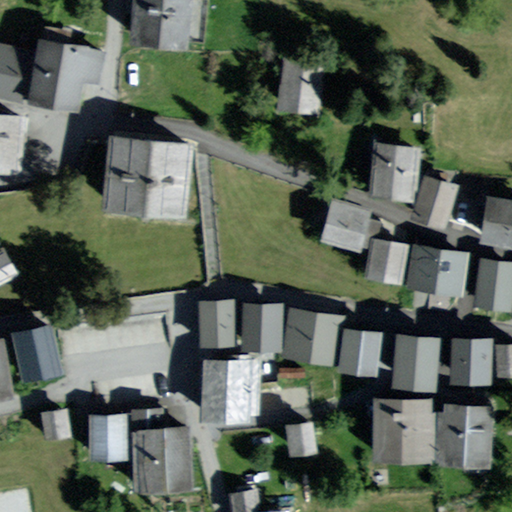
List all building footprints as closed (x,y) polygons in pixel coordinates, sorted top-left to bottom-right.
[(186,0),(139,0),(137,35),(184,38),(186,0)] [(104,48),(44,37),(35,91),(79,98),(84,72),(99,74),(104,48)] [(0,48),(0,84),(22,88),(27,53),(0,48)] [(286,71),(283,103),(317,107),(323,62),(288,58),(286,71)] [(21,112),(0,110),(0,161),(18,163),(21,112)] [(188,145),(113,139),(108,202),(145,205),(183,208),(188,145)] [(376,173),(374,192),(410,195),(415,150),(379,146),(376,173)] [(432,176),(424,204),(452,212),(460,183),(432,176)] [(511,200),(494,196),(486,230),(511,235),(511,200)] [(334,204),(325,235),(358,244),(366,214),(334,204)] [(410,244),(377,239),(372,270),(405,275),(410,244)] [(8,245),(0,250),(0,277),(20,265),(8,245)] [(418,246),(414,282),(462,288),(466,251),(418,246)] [(511,265),(482,261),(477,299),(494,302),(511,304),(511,295),(511,265)] [(204,300),(205,341),(238,340),(237,299),(204,300)] [(284,304),(248,303),(247,343),(283,344),(284,304)] [(296,309),(288,354),(334,363),(342,317),(296,309)] [(52,327),(16,335),(24,374),(44,369),(60,366),(52,327)] [(348,329),(343,365),(358,367),(374,369),(378,333),(348,329)] [(419,337),(401,336),(396,377),(433,381),(437,339),(419,337)] [(474,341),(457,341),(456,375),(488,376),(489,341),(474,341)] [(511,344),(499,345),(499,370),(511,369),(511,344)] [(206,382),(206,414),(255,415),(255,360),(206,360),(206,382)] [(382,398),(380,454),(434,456),(436,414),(431,414),(427,414),(427,399),(382,398)] [(445,406),(443,458),(487,460),(489,408),(478,407),(445,406)] [(55,409),(44,410),(47,436),(71,433),(67,407),(55,409)] [(159,412),(136,413),(137,487),(190,486),(189,428),(164,429),(159,429),(159,412)] [(123,418),(90,418),(91,455),(124,455),(123,418)] [(303,423),(291,424),(293,449),(315,447),(313,422),(303,423)] [(259,511),(256,489),(235,492),(238,511),(259,511)]
